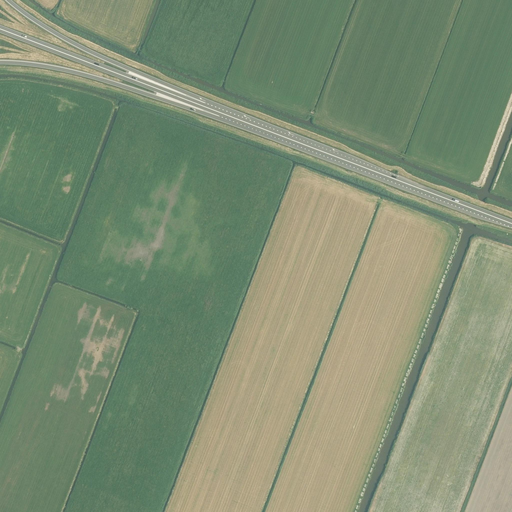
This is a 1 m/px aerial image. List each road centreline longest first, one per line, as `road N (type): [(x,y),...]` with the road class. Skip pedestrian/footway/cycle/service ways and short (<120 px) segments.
road 1 (trunk): [(240,120),(511,223)]
road 2 (trunk): [(240,120),(85,49),(8,0)]
road 3 (trunk): [(240,120),(0,28)]
road 4 (trunk): [(0,62),(68,70),(240,120)]
